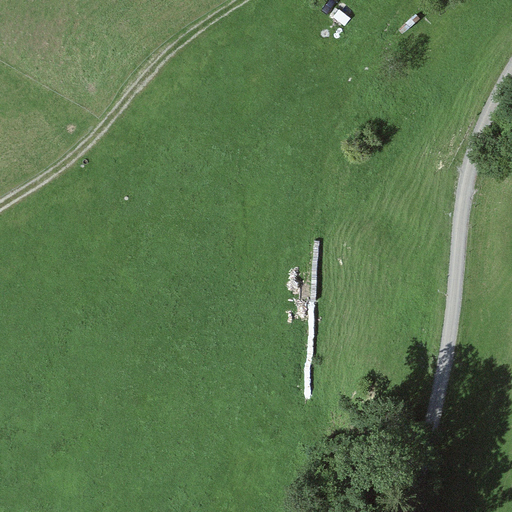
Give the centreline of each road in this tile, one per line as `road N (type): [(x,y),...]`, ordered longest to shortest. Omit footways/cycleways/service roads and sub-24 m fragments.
road 1 (track): [(413,511),(439,389),(467,172),(511,70)]
road 2 (track): [(242,0),(145,76),(96,142),(0,212)]
